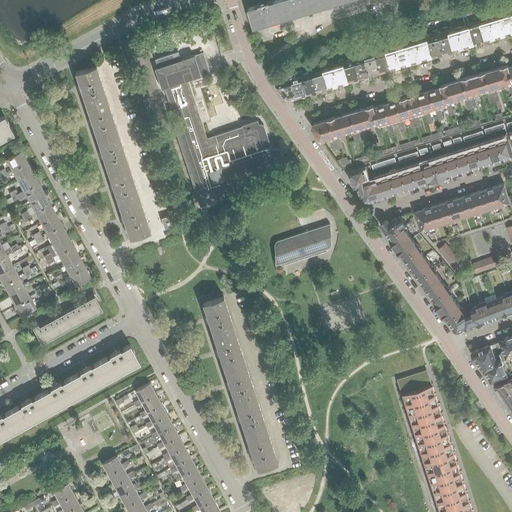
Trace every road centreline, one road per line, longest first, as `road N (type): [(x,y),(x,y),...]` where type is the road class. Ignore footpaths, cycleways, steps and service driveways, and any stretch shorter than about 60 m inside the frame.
road 1 (residential): [(136,318),(9,87)]
road 2 (residential): [(511,44),(282,115)]
road 3 (residential): [(245,511),(136,318)]
road 4 (residential): [(9,87),(114,25),(187,0)]
road 5 (residential): [(355,217),(511,166)]
road 6 (residential): [(447,346),(355,217)]
road 7 (residential): [(0,396),(136,318)]
road 8 (residential): [(282,115),(245,50),(231,0)]
road 9 (residential): [(355,217),(282,115)]
